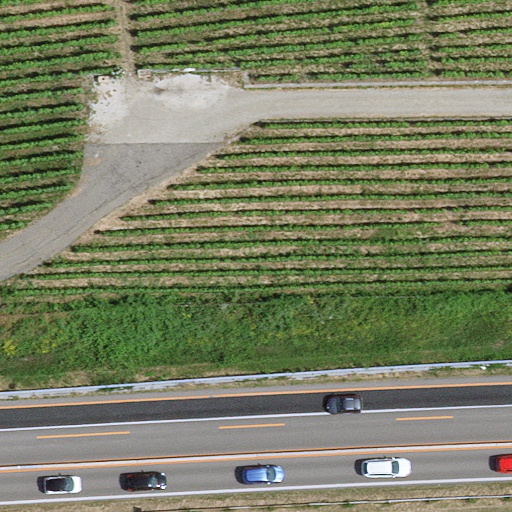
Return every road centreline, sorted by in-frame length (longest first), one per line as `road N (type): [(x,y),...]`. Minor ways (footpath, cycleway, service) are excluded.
road 1 (track): [(0,249),(175,133),(271,108),(511,99)]
road 2 (motorway): [(511,440),(0,464)]
